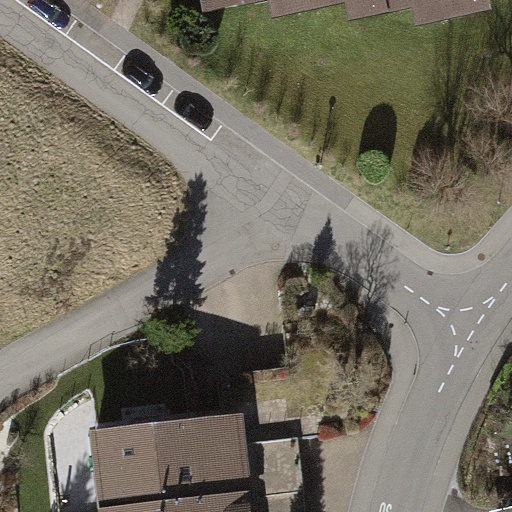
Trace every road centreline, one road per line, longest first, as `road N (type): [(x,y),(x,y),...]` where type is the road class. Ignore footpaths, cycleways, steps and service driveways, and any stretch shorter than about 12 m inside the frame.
road 1 (residential): [(291,210),(0,0)]
road 2 (residential): [(0,380),(291,210)]
road 3 (residential): [(467,326),(291,210)]
road 4 (residential): [(398,511),(400,482),(467,326)]
